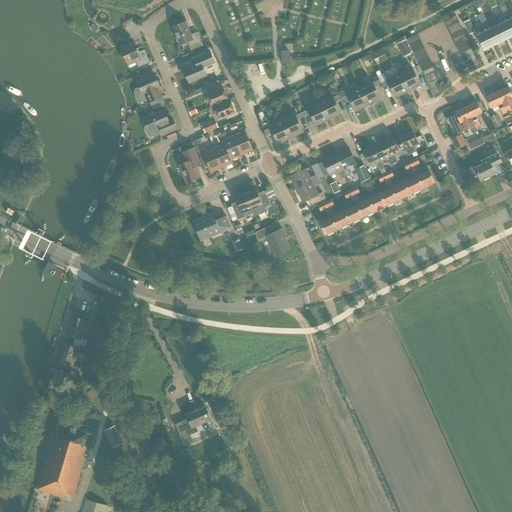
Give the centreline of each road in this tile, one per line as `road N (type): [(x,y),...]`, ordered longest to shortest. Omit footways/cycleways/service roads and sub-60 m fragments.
road 1 (residential): [(270,164),(177,204),(156,152),(188,134),(150,24),(187,0)]
road 2 (tertiary): [(324,294),(256,305),(174,298),(0,224)]
road 3 (tertiary): [(324,294),(511,212)]
road 4 (residential): [(270,164),(344,129),(361,132),(426,109)]
road 5 (residential): [(317,263),(375,257),(473,210)]
road 6 (residential): [(246,112),(194,0)]
